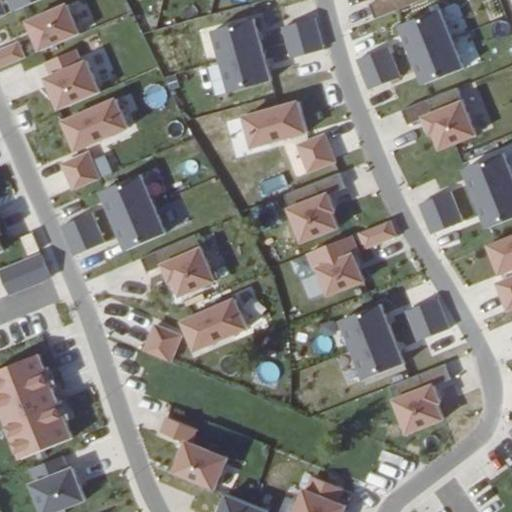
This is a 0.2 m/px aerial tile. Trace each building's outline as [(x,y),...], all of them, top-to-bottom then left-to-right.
[(8,0),(13,10),(35,0),(8,0)] [(378,0),(384,14),(418,0),(378,0)] [(40,50),(79,33),(66,4),(27,20),(40,50)] [(402,23),(414,53),(453,37),(441,7),(402,23)] [(318,33),(314,17),(283,26),(287,41),(318,33)] [(212,29),(221,60),(262,48),(253,18),(212,29)] [(323,48),(318,33),(287,41),(292,57),(323,48)] [(465,67),(453,37),(414,53),(426,82),(465,67)] [(0,66),(23,57),(17,42),(0,49),(0,66)] [(365,72),(395,60),(389,46),(359,58),(365,72)] [(270,75),(262,48),(221,60),(229,87),(270,75)] [(80,63),(74,49),(44,62),(50,75),(45,77),(58,109),(98,91),(85,60),(80,63)] [(401,75),(395,60),(365,72),(371,87),(401,75)] [(478,137),(458,86),(402,108),(408,123),(425,117),(431,133),(435,132),(443,151),(478,137)] [(128,127),(115,98),(63,121),(76,149),(128,127)] [(306,131),(298,100),(244,115),(252,146),(306,131)] [(334,160),(324,134),(298,144),(308,171),(334,160)] [(98,178),(87,152),(61,163),(73,189),(98,178)] [(476,197),(511,183),(511,171),(504,152),(465,168),(476,197)] [(345,187),(339,172),(283,194),(304,245),(339,231),(331,211),(334,210),(328,194),(345,187)] [(152,203),(140,174),(101,191),(113,220),(152,203)] [(511,217),(511,183),(476,197),(489,227),(511,217)] [(428,217),(458,205),(452,190),(422,202),(428,217)] [(165,233),(152,203),(113,220),(126,249),(165,233)] [(464,220),(458,205),(428,217),(434,232),(464,220)] [(67,240),(97,227),(90,212),(61,225),(67,240)] [(384,222),(359,232),(365,247),(390,237),(384,222)] [(103,242),(97,227),(67,240),(74,254),(103,242)] [(216,284),(194,233),(140,257),(146,272),(163,265),(169,281),(173,279),(181,299),(216,284)] [(511,234),(490,243),(502,272),(511,268),(511,234)] [(358,252),(351,235),(307,252),(314,270),(318,268),(328,294),(363,280),(353,254),(358,252)] [(40,254),(32,236),(22,240),(30,258),(40,254)] [(51,281),(42,258),(2,274),(12,297),(51,281)] [(508,308),(511,306),(511,276),(498,282),(508,308)] [(412,325),(442,313),(436,299),(406,310),(412,325)] [(248,331),(236,303),(184,325),(197,354),(248,331)] [(352,349),(392,333),(380,303),(341,319),(352,349)] [(447,328),(442,313),(412,325),(417,340),(447,328)] [(179,335),(153,324),(142,350),(168,361),(179,335)] [(404,363),(392,333),(352,349),(364,378),(404,363)] [(71,439),(38,354),(0,369),(0,406),(21,459),(71,439)] [(450,378),(444,363),(389,385),(409,436),(445,422),(437,402),(440,401),(433,385),(450,378)] [(174,472),(214,489),(227,458),(191,443),(196,429),(167,417),(160,432),(186,442),(174,472)] [(60,456),(31,468),(36,481),(31,484),(41,511),(51,511),(84,499),(72,468),(66,470),(60,456)] [(336,502),(341,488),(312,476),(306,490),(304,489),(294,511),(342,511),(345,506),(336,502)] [(266,511),(267,511),(227,494),(219,511),(266,511)]
